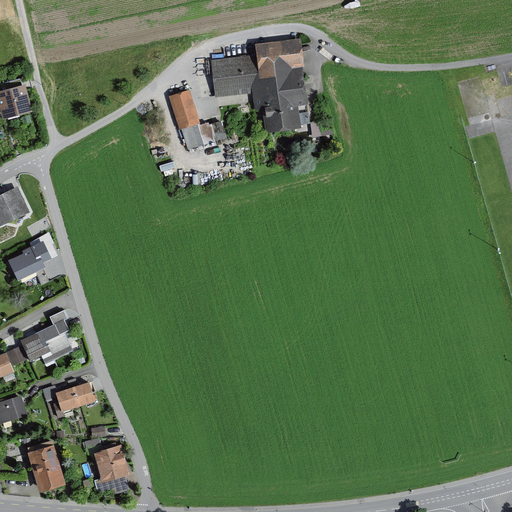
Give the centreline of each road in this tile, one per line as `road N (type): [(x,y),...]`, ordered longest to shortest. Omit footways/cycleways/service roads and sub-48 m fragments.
road 1 (residential): [(511,57),(381,66),(293,28),(225,40),(39,157)]
road 2 (residential): [(150,511),(39,157)]
road 3 (track): [(19,0),(56,147)]
